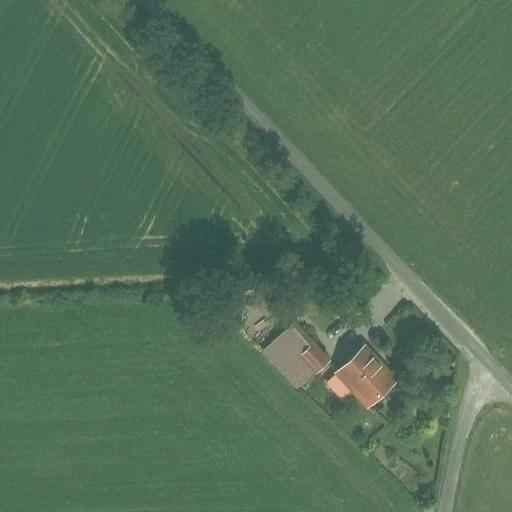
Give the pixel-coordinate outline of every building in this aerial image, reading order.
[(214,309),(230,325),(246,310),(230,293),(214,309)] [(346,315),(322,334),(329,343),(353,324),(346,315)] [(304,347),(318,335),(302,317),(273,342),(289,361),(304,347)] [(318,335),(304,347),(305,349),(318,363),(319,364),(333,352),(318,335)] [(363,346),(339,369),(371,402),(395,379),(363,346)] [(318,363),(305,349),(293,359),(306,373),(318,363)]
